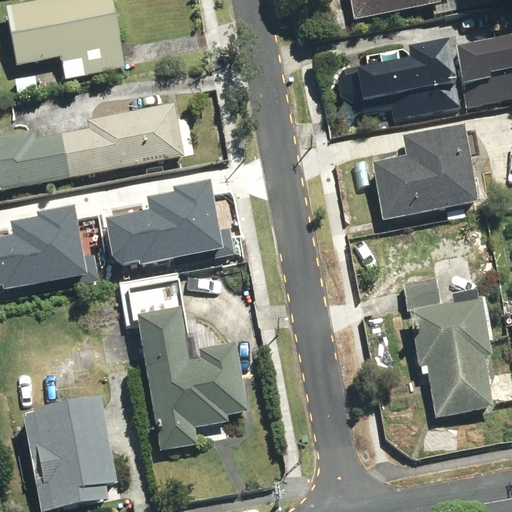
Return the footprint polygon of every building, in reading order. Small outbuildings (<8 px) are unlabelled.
[(67,84),(130,71),(115,0),(68,0),(7,12),(19,71),(62,62),(67,84)] [(444,0),(349,0),(355,24),(445,5),(444,0)] [(511,0),(444,0),(445,5),(448,18),(511,5),(511,0)] [(498,48),(457,56),(464,91),(505,84),(511,82),(511,21),(510,20),(498,48)] [(460,92),(451,42),(405,51),(407,66),(359,75),(365,110),(460,92)] [(42,78),(10,83),(13,98),(44,93),(42,78)] [(34,133),(0,138),(0,195),(183,166),(174,107),(90,121),(92,133),(35,142),(34,133)] [(479,212),(466,131),(403,141),(407,163),(374,168),(384,227),(479,212)] [(123,271),(237,249),(224,180),(187,187),(189,196),(160,202),(162,212),(114,221),(123,271)] [(0,293),(102,274),(89,205),(52,212),(54,221),(24,226),(27,237),(0,242),(0,293)] [(437,282),(403,286),(406,315),(441,310),(437,282)] [(487,308),(412,317),(418,372),(429,371),(435,422),(496,415),(489,361),(493,361),(487,308)] [(192,368),(183,315),(140,322),(163,453),(198,447),(196,433),(229,427),(228,421),(247,418),(235,350),(201,356),(203,367),(192,368)] [(106,410),(26,424),(41,511),(72,511),(111,505),(109,493),(120,492),(106,410)]
